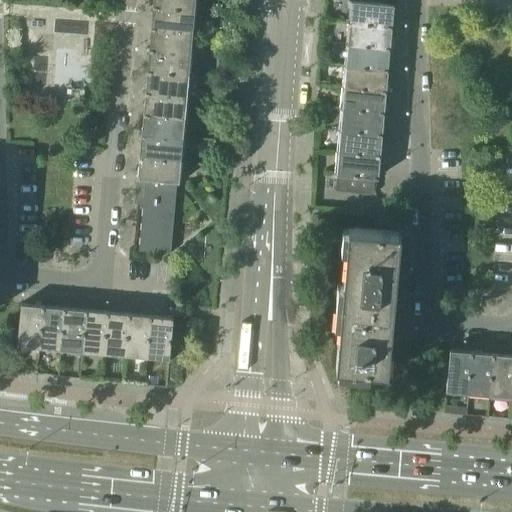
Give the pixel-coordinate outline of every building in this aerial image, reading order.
[(355,1),(353,23),(390,26),(392,6),(393,6),(393,4),(355,1)] [(153,4),(151,25),(189,29),(191,8),(195,9),(195,8),(153,4)] [(220,11),(219,32),(229,33),(230,12),(220,11)] [(353,23),(351,43),(388,47),(390,26),(353,23)] [(151,25),(149,47),(187,50),(189,29),(151,25)] [(85,96),(87,32),(53,31),(51,95),(85,96)] [(351,43),(349,65),(387,69),(388,47),(351,43)] [(149,47),(147,67),(185,71),(187,50),(149,47)] [(349,65),(347,87),(385,90),(387,69),(349,65)] [(147,67),(145,89),(183,92),(185,71),(147,67)] [(347,87),(345,108),(383,112),(385,90),(347,87)] [(145,89),(143,111),(181,115),(183,92),(145,89)] [(345,108),(343,129),(381,133),(383,112),(345,108)] [(143,111),(141,133),(179,136),(181,115),(143,111)] [(343,129),(341,151),(379,155),(381,133),(343,129)] [(141,133),(139,154),(177,158),(179,136),(141,133)] [(371,194),(373,177),(377,177),(377,175),(379,155),(341,151),(339,174),(337,191),(371,194)] [(139,154),(137,177),(175,181),(177,158),(139,154)] [(175,181),(137,177),(136,194),(143,197),(138,250),(169,252),(175,181)] [(348,227),(341,295),(393,299),(396,271),(399,231),(348,227)] [(393,299),(341,295),(339,325),(335,367),(387,372),(393,299)] [(17,342),(39,344),(42,306),(23,304),(23,303),(21,303),(17,342)] [(39,344),(60,345),(64,308),(42,306),(39,344)] [(60,345),(81,347),(84,309),(64,308),(60,345)] [(81,347),(103,349),(106,311),(84,309),(81,347)] [(103,349),(124,351),(128,313),(106,311),(103,349)] [(124,351),(146,353),(149,315),(128,313),(124,351)] [(149,315),(146,353),(169,355),(173,316),(171,316),(171,317),(149,315)] [(445,388),(467,390),(471,352),(451,350),(451,349),(449,349),(445,388)] [(467,390),(489,392),(493,354),(471,352),(467,390)] [(489,392),(511,394),(511,378),(511,355),(493,354),(489,392)]
